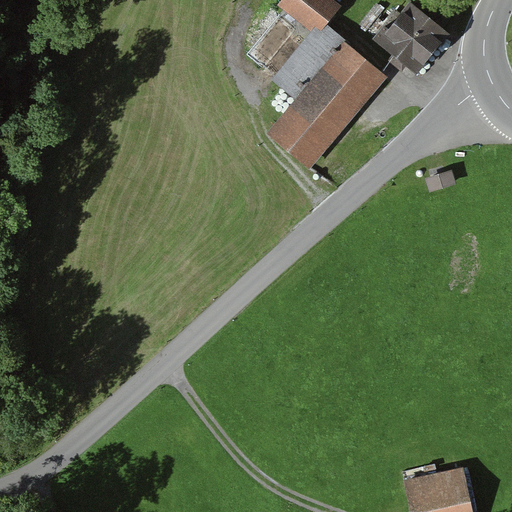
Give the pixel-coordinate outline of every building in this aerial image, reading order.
[(340,14),(325,0),(286,0),(279,8),(312,38),(274,80),(299,103),(269,136),(307,171),(390,81),(329,25),(340,14)] [(410,4),(377,42),(418,78),(452,39),(410,4)] [(277,75),(300,39),(274,22),(251,58),(277,75)] [(453,171),(427,179),(431,192),(456,184),(453,171)] [(404,481),(410,511),(473,511),(463,468),(404,481)]
